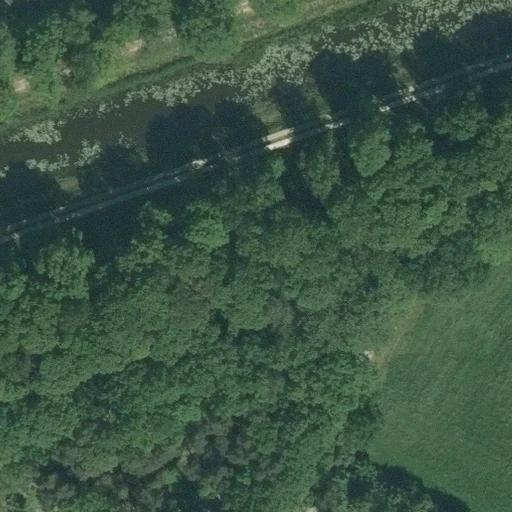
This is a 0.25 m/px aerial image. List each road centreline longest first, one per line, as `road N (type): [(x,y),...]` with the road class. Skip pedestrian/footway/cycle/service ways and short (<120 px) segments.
road 1 (unclassified): [(277,511),(405,285),(511,166)]
road 2 (unclassified): [(0,94),(261,0)]
